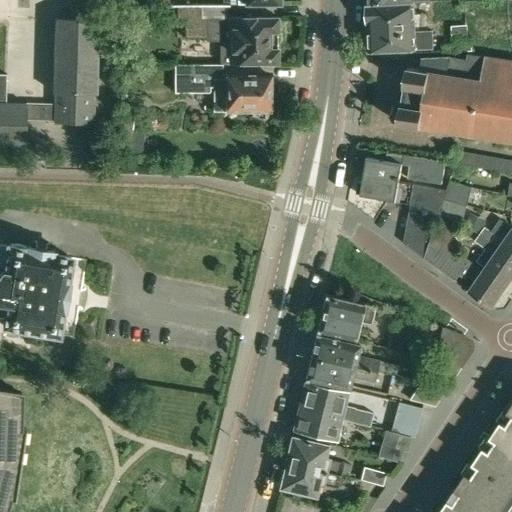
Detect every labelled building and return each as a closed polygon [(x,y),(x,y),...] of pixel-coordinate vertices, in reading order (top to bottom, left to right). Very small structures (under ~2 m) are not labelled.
[(414,16),(413,3),(368,4),(370,51),(431,49),(431,33),(421,33),(420,16),(414,16)] [(56,104),(42,103),(42,118),(55,118),(55,122),(93,124),(93,94),(97,94),(98,57),(115,57),(115,39),(109,38),(109,20),(89,19),(88,6),(66,6),(67,18),(57,18),(55,92),(57,92),(56,104)] [(201,24),(201,19),(200,7),(176,7),(176,23),(185,23),(185,24),(201,24)] [(220,19),(201,19),(201,24),(185,24),(186,37),(206,37),(206,42),(220,42),(219,63),(277,63),(277,18),(220,17),(220,19)] [(454,45),(443,46),(444,52),(470,51),(467,24),(450,25),(452,41),(453,41),(454,45)] [(511,61),(487,57),(483,81),(407,68),(404,85),(406,86),(402,106),(401,106),(398,124),(511,142),(511,61)] [(42,103),(34,103),(35,66),(6,65),(6,76),(0,76),(0,144),(26,146),(26,117),(42,118),(42,103)] [(244,113),(245,110),(268,110),(268,105),(270,104),(270,98),(268,96),(268,75),(222,75),(222,65),(174,65),(174,93),(210,93),(210,87),(213,87),(213,92),(214,92),(214,110),(233,110),(235,113),(244,113)] [(115,151),(142,153),(143,134),(132,133),(133,115),(122,114),(121,131),(117,131),(115,151)] [(367,158),(363,183),(359,183),(357,194),(361,194),(361,195),(411,204),(404,243),(407,246),(425,259),(433,234),(439,214),(443,202),(447,190),(399,182),(402,165),(410,166),(408,178),(442,184),(445,163),(387,153),(387,154),(389,154),(388,162),(385,161),(367,158)] [(450,181),(447,190),(443,202),(466,208),(472,188),(450,181)] [(466,208),(443,202),(439,214),(461,224),(466,208)] [(471,213),(465,227),(480,233),(486,220),(471,213)] [(450,242),(459,228),(445,219),(436,233),(450,242)] [(485,227),(480,234),(511,256),(511,229),(506,238),(498,233),(496,235),(485,227)] [(483,271),(433,234),(425,259),(456,281),(460,276),(464,279),(467,274),(476,281),(469,291),(492,307),(506,287),(483,271)] [(511,256),(480,234),(475,241),(486,249),(485,251),(493,257),(483,271),(506,287),(511,278),(511,256)] [(10,245),(9,245),(6,245),(6,246),(0,245),(0,265),(3,266),(2,271),(1,271),(0,272),(0,299),(6,300),(2,325),(30,329),(30,331),(32,333),(38,334),(41,335),(47,335),(47,333),(58,335),(63,310),(64,310),(69,283),(67,283),(70,258),(70,257),(52,254),(52,252),(41,250),(27,248),(27,249),(25,249),(25,247),(24,247),(23,246),(20,244),(17,244),(13,244),(10,245)] [(373,307),(325,295),(317,330),(355,339),(359,321),(369,323),(373,307)] [(443,328),(436,362),(460,368),(472,350),(472,348),(473,346),(472,344),(472,342),(470,340),(469,339),(467,338),(443,328)] [(316,333),(311,356),(370,369),(377,370),(395,375),(397,365),(356,355),(358,343),(316,333)] [(377,370),(370,369),(311,356),(305,378),(348,388),(351,377),(374,383),(377,370)] [(436,362),(423,380),(447,387),(460,368),(436,362)] [(423,380),(411,399),(433,405),(434,406),(447,387),(423,380)] [(299,407),(341,417),(370,424),(373,412),(343,405),(346,393),(304,384),(299,407)] [(0,460),(20,464),(26,428),(24,428),(24,429),(19,428),(20,407),(19,407),(9,406),(11,393),(11,392),(0,390),(0,460)] [(398,402),(390,430),(411,436),(414,437),(422,408),(398,402)] [(511,404),(508,411),(511,413),(511,416),(507,424),(501,421),(491,436),(484,431),(477,443),(484,447),(473,463),(479,466),(472,476),(467,473),(456,489),(461,493),(454,503),(449,499),(440,511),(507,511),(511,506),(511,404)] [(299,407),(293,430),(335,440),(341,417),(299,407)] [(411,436),(390,430),(383,429),(376,456),(399,462),(403,450),(407,451),(411,436)] [(292,437),(286,462),(340,475),(348,477),(351,465),(325,459),(328,446),(292,437)] [(0,511),(4,511),(9,497),(14,498),(14,499),(15,499),(20,464),(0,460),(0,511)] [(340,475),(286,462),(280,488),(316,496),(319,484),(337,488),(340,475)] [(374,483),(382,485),(385,474),(362,467),(358,478),(374,483)]
